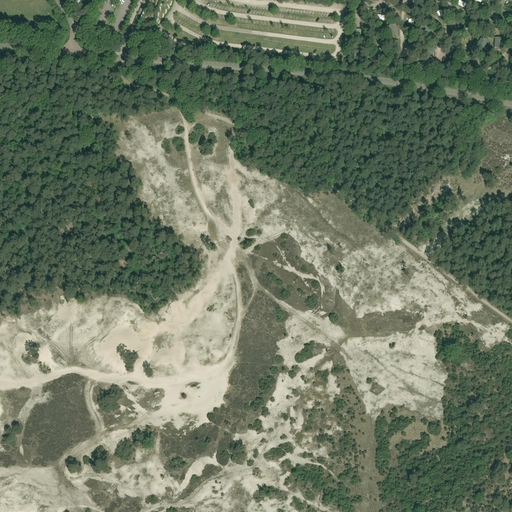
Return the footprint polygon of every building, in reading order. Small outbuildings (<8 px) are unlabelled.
[(431,28),(423,23),(419,28),(427,34),(431,28)] [(398,33),(396,24),(389,25),(391,35),(398,33)] [(483,48),(489,40),(483,36),(478,44),(483,48)] [(408,46),(417,48),(418,41),(409,39),(408,46)] [(450,53),(459,48),(456,42),(447,46),(450,53)] [(385,56),(382,47),(376,49),(378,58),(385,56)] [(424,62),(415,63),(416,70),(425,69),(424,62)] [(451,71),(446,62),(440,66),(444,74),(451,71)]
